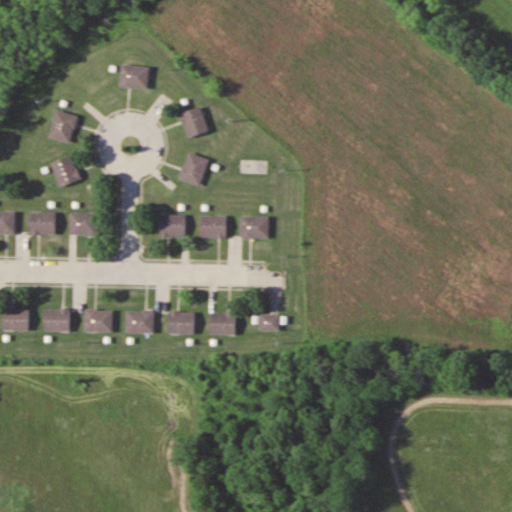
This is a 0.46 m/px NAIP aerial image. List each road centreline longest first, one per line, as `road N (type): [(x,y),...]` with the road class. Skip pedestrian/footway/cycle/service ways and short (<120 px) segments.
road 1 (residential): [(0,267),(259,272)]
road 2 (residential): [(115,163),(149,165),(158,151),(154,129),(134,118),(114,126),(107,141),(115,163)]
